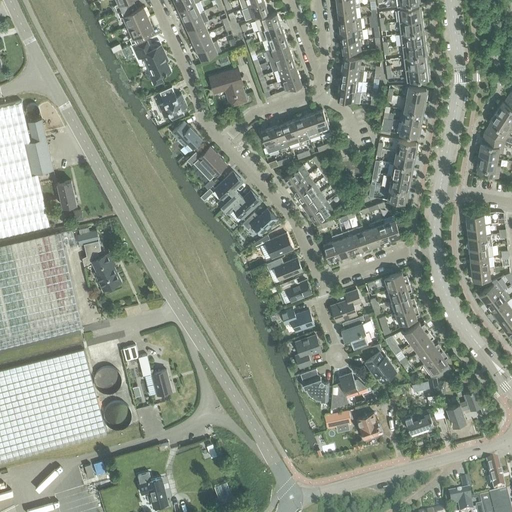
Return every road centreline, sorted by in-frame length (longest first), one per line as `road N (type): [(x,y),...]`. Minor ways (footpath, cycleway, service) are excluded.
road 1 (tertiary): [(290,497),(45,77)]
road 2 (tertiary): [(438,193),(459,79),(450,0)]
road 3 (residential): [(221,144),(297,226),(321,280)]
road 4 (tertiary): [(511,385),(447,299),(433,245)]
road 5 (residential): [(153,0),(221,144)]
road 6 (tertiary): [(326,491),(454,456)]
